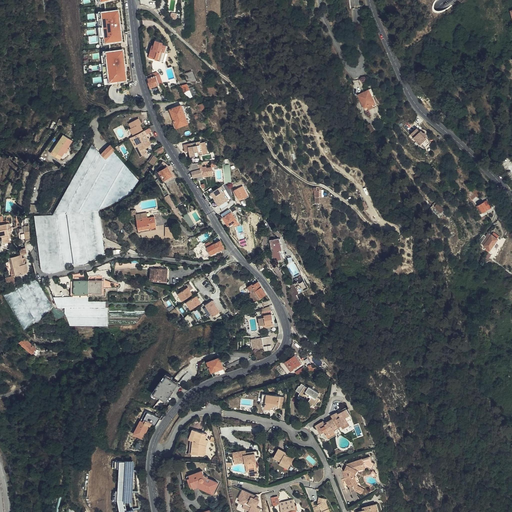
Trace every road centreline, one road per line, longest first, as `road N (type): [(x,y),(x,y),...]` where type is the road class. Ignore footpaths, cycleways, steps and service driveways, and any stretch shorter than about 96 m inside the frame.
road 1 (motorway): [(0,500),(214,210),(327,95),(447,0)]
road 2 (motorway): [(392,0),(251,119),(184,190),(0,445)]
road 3 (tertiary): [(130,0),(157,125),(233,249),(274,298),(288,333),(273,358),(184,399),(153,446)]
road 4 (track): [(131,4),(153,11),(230,82),(278,161),(332,191),(369,225),(389,230)]
road 5 (tertiary): [(511,200),(418,109),(369,0)]
road 6 (residential): [(289,427),(196,413),(181,421),(166,450),(153,446)]
